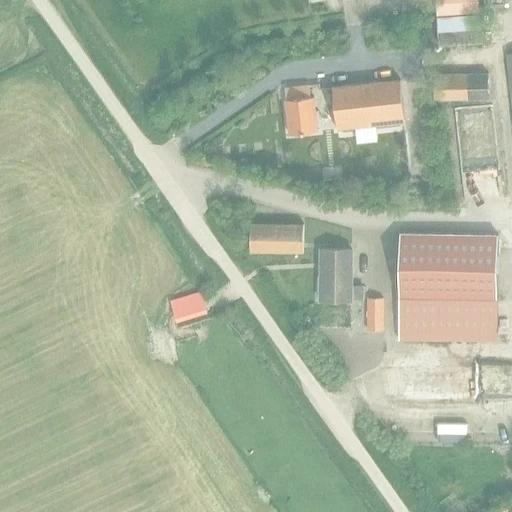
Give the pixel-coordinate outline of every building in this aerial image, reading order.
[(436,0),(438,13),(479,10),(478,0),(436,0)] [(480,15),(437,17),(439,45),(482,42),(480,15)] [(488,100),(488,72),(435,72),(435,100),(488,100)] [(338,128),(405,120),(400,77),(333,85),(338,128)] [(291,133),(318,131),(314,93),(312,93),(311,82),(287,84),(288,96),(287,96),(291,133)] [(304,249),(305,222),(251,221),(251,248),(304,249)] [(400,233),(400,297),(399,340),(497,341),(497,298),(498,234),(400,233)] [(363,297),(363,282),(351,282),(352,247),(321,247),(320,299),(351,299),(351,297),(363,297)] [(177,318),(209,310),(204,290),(172,298),(177,318)] [(368,330),(383,330),(383,297),(368,297),(368,330)]
